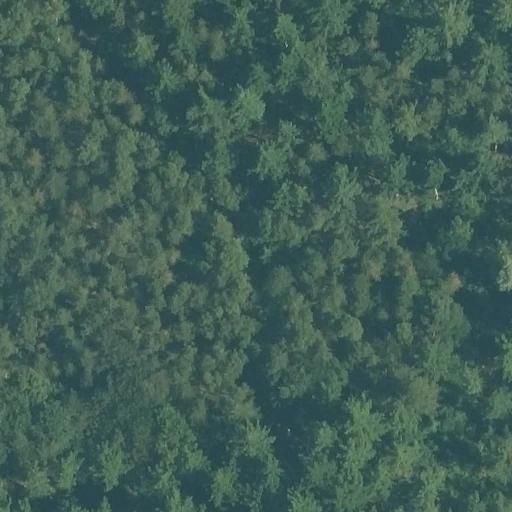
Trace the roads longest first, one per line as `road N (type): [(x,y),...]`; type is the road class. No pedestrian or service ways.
road 1 (track): [(249,264),(193,160),(97,48),(35,0)]
road 2 (track): [(407,511),(472,237)]
road 3 (track): [(304,463),(270,374),(249,264)]
